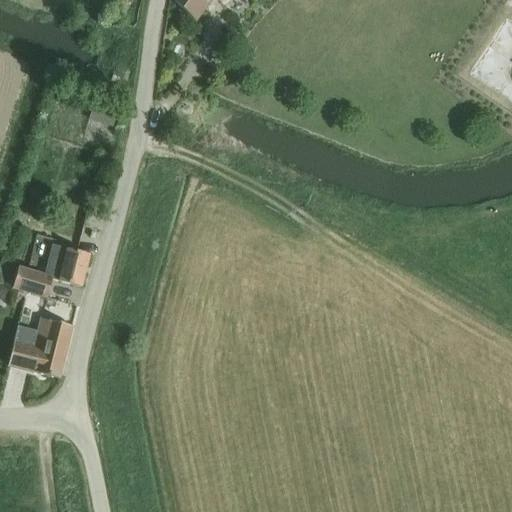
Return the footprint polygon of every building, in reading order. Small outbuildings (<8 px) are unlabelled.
[(172,0),(195,21),(210,0),(172,0)] [(48,257),(43,274),(51,276),(50,279),(80,287),(89,255),(51,245),(48,257)] [(45,299),(50,279),(51,276),(43,274),(17,267),(11,289),(45,299)] [(52,314),(53,301),(41,299),(39,312),(52,314)] [(58,378),(71,326),(52,321),(45,320),(42,333),(36,332),(15,326),(11,346),(6,366),(58,378)]
